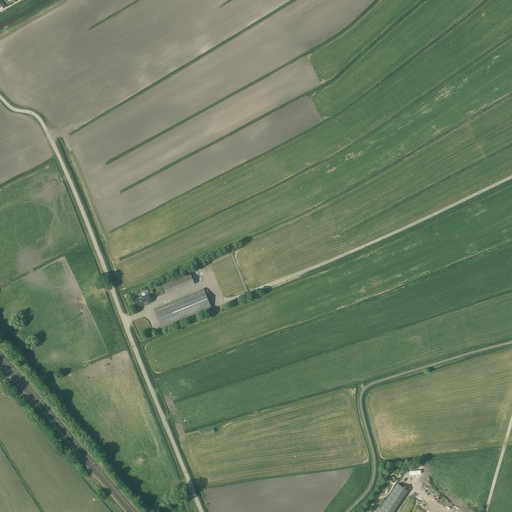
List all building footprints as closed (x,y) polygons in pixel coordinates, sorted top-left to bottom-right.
[(190,273),(186,274),(191,286),(195,284),(190,273)] [(191,286),(186,274),(166,282),(171,294),(191,286)] [(166,282),(162,284),(167,296),(171,294),(166,282)] [(204,289),(154,309),(162,328),(212,308),(204,289)] [(152,301),(149,294),(143,297),(142,296),(136,299),(139,306),(152,301)]
